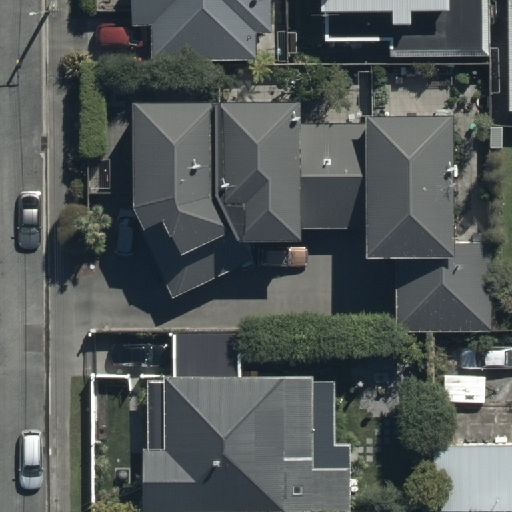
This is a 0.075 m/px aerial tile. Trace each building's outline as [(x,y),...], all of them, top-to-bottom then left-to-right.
[(130,0),(131,22),(147,22),(147,51),(255,49),(255,31),(269,31),(268,0),(130,0)] [(321,0),(323,34),(390,32),(391,58),(488,55),(486,0),(321,0)] [(132,90),(133,192),(173,286),(252,252),(242,227),(302,227),(302,224),(363,223),(363,246),(396,245),(397,326),(484,325),(483,237),(455,238),(453,102),(364,103),(364,122),(300,123),(299,88),(132,90)] [(425,333),(351,332),(350,399),(424,400),(425,333)] [(141,438),(141,504),(352,503),(352,457),(316,457),(315,366),(164,367),(164,438),(141,438)] [(511,437),(430,438),(431,507),(511,506),(511,437)]
